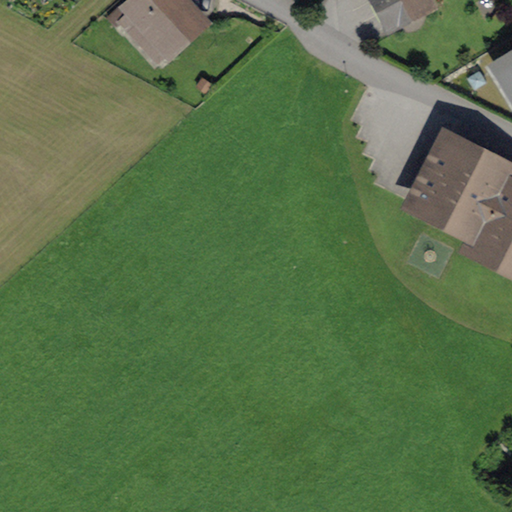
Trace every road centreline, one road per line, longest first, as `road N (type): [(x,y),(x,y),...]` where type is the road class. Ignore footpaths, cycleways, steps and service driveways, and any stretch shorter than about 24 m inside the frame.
road 1 (secondary): [(511,418),(429,328),(354,209),(303,70),(295,0)]
road 2 (residential): [(256,0),(511,134)]
